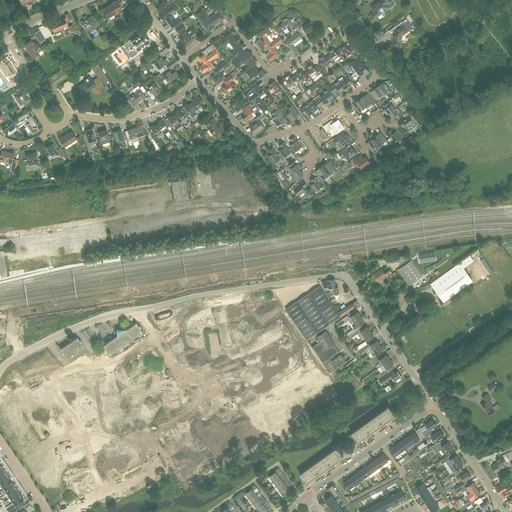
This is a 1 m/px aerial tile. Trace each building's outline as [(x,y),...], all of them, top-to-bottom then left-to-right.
[(119,13),(122,12),(122,10),(121,9),(119,6),(126,2),(127,1),(126,0),(115,0),(116,1),(103,9),(108,17),(117,12),(118,13),(119,13)] [(374,12),(371,15),(374,19),(390,7),(394,4),(392,2),(390,0),(379,0),(379,1),(370,7),(374,12)] [(175,20),(171,14),(178,8),(174,3),(167,9),(165,7),(160,11),(161,13),(159,15),(163,20),(165,18),(172,28),(181,21),(179,18),(175,20)] [(137,13),(132,5),(127,8),(132,16),(137,13)] [(213,26),(224,18),(218,9),(214,12),(214,13),(208,17),(204,12),(197,17),(207,30),(209,29),(210,31),(215,28),(213,26)] [(64,18),(51,24),(54,31),(63,27),(67,25),(72,32),(76,28),(73,23),(74,22),(71,19),(72,18),(68,13),(65,15),(66,17),(64,18)] [(96,25),(90,17),(82,22),(87,31),(89,30),(91,33),(96,30),(94,26),(96,25)] [(296,21),(292,24),(288,19),(287,19),(286,19),(284,20),(283,21),(283,23),(284,23),(276,29),(279,33),(287,27),(292,34),(301,27),(296,21)] [(395,31),(392,46),(400,47),(400,43),(401,43),(402,35),(413,28),(406,19),(403,21),(402,21),(393,28),(395,31)] [(191,38),(190,36),(197,31),(194,27),(187,31),(182,24),(175,28),(179,33),(181,35),(179,37),(182,42),(185,40),(186,42),(191,38)] [(271,43),(266,36),(274,30),(271,26),(258,35),(263,42),(259,45),(262,49),(267,46),(271,43)] [(135,36),(130,39),(124,44),(126,48),(131,44),(130,43),(132,42),(138,50),(145,44),(146,46),(148,46),(149,44),(150,43),(149,42),(149,41),(143,33),(136,38),(135,36)] [(234,58),(237,56),(243,51),(237,43),(239,41),(236,36),(234,38),(230,33),(224,38),(219,42),(222,47),(228,43),(233,51),(230,53),(234,58)] [(288,48),(284,51),(287,55),(292,52),(293,54),(297,51),(298,51),(295,47),(303,40),(301,38),(302,38),(298,33),(285,43),(288,48)] [(271,61),(279,54),(274,47),(283,41),(280,36),(271,43),(267,46),(272,53),(267,56),(271,61)] [(26,49),(27,48),(32,57),(34,56),(35,56),(36,55),(37,54),(38,53),(38,52),(42,50),(37,43),(34,45),(32,43),(30,40),(23,45),(26,49)] [(349,49),(348,47),(346,44),(344,45),(344,44),(342,46),(338,49),(342,54),(344,53),(346,56),(351,52),(354,55),(356,54),(351,47),(349,49)] [(209,61),(219,54),(216,49),(212,45),(209,47),(212,52),(206,56),(204,54),(199,57),(204,64),(200,67),(201,68),(200,69),(199,70),(199,71),(200,71),(200,72),(201,72),(202,72),(203,72),(203,71),(204,72),(208,69),(209,70),(214,67),(209,61)] [(342,54),(338,49),(336,51),(333,47),(328,51),(330,54),(328,56),(332,61),(339,56),(341,58),(343,56),(342,54)] [(250,67),(255,63),(252,59),(253,58),(250,53),(247,56),(245,55),(243,53),(232,62),(235,66),(242,60),(245,64),(247,63),(250,67)] [(332,61),(328,56),(326,58),(324,54),(319,58),(321,62),(319,63),(324,71),(326,69),(326,68),(329,67),(327,64),(332,61)] [(154,63),(158,69),(161,73),(167,68),(164,65),(169,62),(166,58),(162,61),(160,58),(154,63)] [(364,65),(359,58),(349,65),(351,68),(353,66),(357,71),(364,65)] [(221,71),(230,65),(226,60),(213,70),(216,74),(212,77),(214,80),(214,81),(216,84),(225,78),(221,71)] [(0,75),(12,67),(9,62),(7,63),(7,62),(0,66),(0,75)] [(322,72),(317,65),(314,67),(312,63),(306,67),(309,70),(306,72),(310,77),(315,73),(317,76),(322,72)] [(354,72),(360,80),(365,76),(370,73),(364,65),(357,71),(354,72)] [(257,80),(265,74),(261,69),(259,71),(255,66),(247,73),(250,78),(254,76),(257,80)] [(52,77),(45,81),(49,88),(72,73),(68,67),(56,75),(57,76),(53,79),(52,77)] [(86,82),(79,86),(84,93),(90,89),(92,92),(93,93),(94,93),(95,94),(96,94),(97,94),(98,94),(99,94),(100,94),(111,87),(109,84),(106,80),(103,75),(105,74),(102,69),(95,74),(98,78),(93,82),(90,77),(84,80),(86,82)] [(309,80),(309,81),(312,79),(310,77),(306,72),(304,73),(302,70),(300,71),(300,70),(297,72),(298,73),(294,75),(300,83),(302,86),(309,80)] [(172,74),(170,71),(166,74),(164,72),(160,75),(164,80),(165,79),(168,82),(178,75),(175,71),(172,74)] [(305,90),(302,86),(300,83),(294,75),(292,77),(289,74),(288,74),(285,76),(286,76),(282,79),(288,87),(294,83),(295,85),(296,85),(297,84),(302,92),(305,90)] [(223,80),(226,84),(222,87),(224,90),(223,92),(226,93),(235,87),(231,81),(233,80),(229,75),(223,80)] [(346,91),(351,87),(349,85),(352,83),(348,77),(345,79),(340,83),(345,89),(346,91)] [(271,88),(267,91),(275,102),(279,99),(276,95),(280,92),(280,91),(281,91),(281,90),(275,81),(269,86),(271,88)] [(345,89),(340,83),(339,81),(331,86),(336,92),(339,90),(340,92),(345,89)] [(385,82),(384,81),(377,87),(383,94),(387,91),(389,93),(393,90),(387,81),(385,82)] [(150,90),(147,92),(150,97),(153,95),(154,97),(158,94),(161,92),(158,88),(154,82),(147,86),(150,90)] [(132,86),(130,87),(140,100),(141,101),(143,100),(146,97),(143,92),(145,90),(142,85),(139,88),(138,86),(135,88),(134,89),(132,86)] [(254,94),(249,97),(253,102),(254,104),(256,102),(259,106),(262,109),(267,105),(264,100),(263,101),(260,97),(265,93),(262,88),(261,89),(258,85),(251,90),(254,94)] [(20,86),(14,90),(16,93),(13,95),(20,106),(24,104),(25,107),(31,103),(30,100),(23,88),(22,89),(20,86)] [(129,97),(127,98),(131,103),(132,102),(135,105),(141,101),(140,100),(130,87),(129,89),(131,91),(130,92),(132,95),(129,97)] [(332,95),(335,92),(331,87),(323,92),(329,100),(334,97),(332,95)] [(383,94),(377,87),(370,92),(375,100),(383,94)] [(331,102),(329,100),(323,92),(316,97),(322,105),(325,103),(326,106),(331,102)] [(375,103),(368,93),(361,99),(366,107),(366,106),(371,103),(373,106),(375,103)] [(201,106),(200,104),(204,102),(199,96),(196,99),(195,97),(191,100),(192,101),(190,103),(195,110),(201,106)] [(319,109),(320,109),(319,107),(321,106),(315,98),(308,103),(314,111),(315,114),(316,114),(317,114),(318,114),(318,113),(319,113),(319,112),(319,111),(320,110),(319,109)] [(366,110),(367,108),(366,106),(366,107),(361,99),(360,99),(359,99),(358,99),(358,100),(358,101),(353,104),(359,112),(361,110),(363,111),(365,111),(366,110)] [(389,113),(397,107),(392,100),(384,106),(386,108),(384,110),(387,115),(389,113)] [(274,102),(270,105),(273,108),(274,107),(276,110),(279,109),(274,102)] [(195,110),(190,103),(188,104),(187,103),(184,106),(192,117),(198,113),(195,110)] [(314,111),(308,103),(301,108),(305,114),(308,112),(310,114),(314,111)] [(254,117),(251,113),(254,111),(252,109),(255,106),(254,104),(250,107),(249,104),(242,109),(245,113),(244,114),(243,116),(244,118),(242,119),(246,123),(254,117)] [(299,114),(293,105),(288,108),(290,111),(286,114),(292,122),(297,118),(295,116),(299,114)] [(0,108),(0,119),(1,118),(3,121),(9,116),(2,107),(0,108)] [(403,114),(397,107),(389,113),(392,117),(395,116),(397,119),(403,114)] [(175,112),(176,113),(174,115),(181,124),(184,122),(182,120),(185,117),(179,109),(175,112)] [(281,120),(285,118),(279,109),(276,110),(271,114),(273,118),(272,118),(277,126),(282,122),(281,120)] [(419,124),(411,114),(411,115),(408,112),(403,115),(405,118),(402,120),(398,123),(402,127),(405,124),(407,127),(408,127),(409,128),(408,128),(410,131),(417,126),(416,126),(419,124)] [(39,129),(37,127),(38,126),(31,116),(26,119),(23,115),(14,120),(19,127),(24,124),(26,127),(27,126),(32,134),(39,129)] [(182,125),(181,124),(174,115),(172,116),(171,115),(168,117),(176,129),(182,125)] [(9,130),(14,127),(16,129),(19,127),(14,120),(11,116),(8,119),(9,121),(2,126),(7,135),(11,132),(9,130)] [(215,121),(213,118),(211,119),(209,116),(201,123),(203,125),(204,124),(208,130),(215,124),(214,122),(215,121)] [(254,120),(255,122),(249,126),(252,130),(253,130),(255,133),(258,131),(258,132),(261,129),(263,127),(261,124),(259,121),(262,119),(260,116),(254,120)] [(170,130),(167,127),(161,119),(157,122),(159,123),(157,125),(162,131),(164,135),(170,130)] [(326,130),(333,126),(335,128),(333,129),(336,134),(344,127),(339,119),(334,123),(332,120),(324,127),(326,130)] [(222,129),(221,129),(218,125),(217,126),(215,124),(208,130),(213,135),(216,132),(218,135),(224,131),(222,129)] [(156,136),(162,131),(157,125),(155,126),(153,125),(150,127),(156,136)] [(143,134),(140,126),(134,128),(136,136),(137,136),(143,134)] [(86,133),(83,134),(88,151),(92,150),(91,147),(92,147),(91,145),(96,143),(92,129),(91,129),(91,128),(88,129),(88,130),(85,131),(86,133)] [(138,140),(137,136),(136,136),(134,128),(128,130),(130,138),(127,139),(129,144),(129,146),(132,145),(134,144),(133,142),(138,140)] [(114,140),(111,141),(107,129),(98,132),(103,144),(109,142),(111,148),(116,146),(114,140)] [(125,145),(129,144),(127,139),(126,135),(122,136),(120,129),(113,132),(117,142),(123,140),(125,145)] [(401,138),(396,131),(394,133),(391,130),(387,133),(390,138),(388,140),(391,145),(394,143),(401,138)] [(81,146),(85,143),(80,136),(76,138),(72,131),(66,135),(71,143),(76,139),(81,146)] [(153,138),(148,132),(145,133),(146,136),(150,140),(153,138)] [(347,134),(345,135),(343,133),(334,139),(337,144),(337,145),(340,149),(345,146),(344,144),(351,140),(347,134)] [(379,145),(387,140),(381,133),(374,138),(379,145)] [(71,143),(66,135),(59,139),(64,147),(71,143)] [(292,147),(295,152),(302,147),(303,148),(306,146),(301,139),(298,141),(295,137),(290,140),(293,143),(290,145),(292,147)] [(374,149),(379,145),(374,138),(366,143),(373,153),(376,151),(374,149)] [(281,153),(284,157),(291,152),(293,156),(296,153),(295,152),(292,147),(289,150),(286,146),(284,142),(279,145),(282,149),(279,151),(281,153)] [(57,151),(52,143),(46,147),(50,155),(54,153),(56,156),(59,154),(61,158),(65,156),(62,150),(61,148),(57,151)] [(344,148),(338,152),(340,155),(342,158),(343,159),(347,160),(348,159),(356,154),(354,150),(352,147),(347,150),(346,150),(344,148)] [(282,162),(286,159),(284,157),(281,153),(278,155),(275,152),(275,151),(273,148),(268,151),(271,154),(268,156),(273,164),(280,159),(282,162)] [(11,165),(14,154),(8,152),(5,163),(11,165)] [(39,159),(40,161),(39,162),(36,152),(30,154),(29,153),(26,154),(26,155),(28,164),(28,166),(35,164),(36,167),(38,166),(42,166),(45,165),(42,158),(39,159)] [(370,162),(366,156),(360,160),(358,157),(353,160),(355,164),(358,162),(362,168),(370,162)] [(293,173),(294,173),(299,169),(300,168),(302,167),(298,163),(296,164),(294,161),(286,167),(288,170),(290,169),(293,173)] [(335,172),(337,170),(335,168),(330,161),(322,166),(329,176),(334,172),(335,172)] [(329,177),(329,176),(322,166),(315,172),(317,174),(321,180),(322,181),(325,180),(325,179),(326,179),(327,179),(329,177)] [(303,178),(301,175),(303,173),(299,169),(294,173),(293,173),(291,175),(297,182),(301,179),(303,178)] [(322,187),(322,188),(325,186),(322,181),(321,180),(319,182),(315,177),(311,180),(310,180),(313,184),(310,186),(315,192),(322,187)] [(190,199),(187,179),(171,181),(174,202),(190,199)] [(305,191),(303,188),(307,186),(303,181),(298,185),(297,182),(292,186),(299,196),(305,191)] [(80,254),(66,253),(65,262),(73,262),(73,261),(76,261),(76,257),(80,257),(80,254)] [(407,259),(407,255),(399,256),(399,257),(386,259),(387,263),(404,260),(404,259),(407,259)] [(60,256),(22,261),(23,265),(11,267),(13,276),(55,269),(54,266),(61,265),(60,259),(60,256)] [(473,281),(464,268),(474,261),(470,256),(431,284),(444,302),(473,281)] [(493,272),(483,258),(481,260),(490,274),(493,272)] [(422,276),(412,261),(399,270),(410,285),(422,276)] [(377,265),(375,262),(365,269),(367,272),(377,265)] [(432,263),(422,270),(426,276),(437,268),(432,263)] [(379,282),(390,274),(388,271),(385,273),(381,268),(373,274),(379,282)] [(339,294),(338,286),(336,287),(335,279),(330,280),(333,295),(339,294)] [(333,295),(330,280),(327,280),(323,281),(324,288),(329,287),(329,288),(329,290),(330,290),(330,292),(325,293),(329,298),(333,295)] [(341,316),(339,312),(329,298),(325,293),(320,286),(286,309),(307,339),(341,316)] [(339,312),(341,316),(354,307),(352,303),(346,307),(342,310),(339,312)] [(351,324),(361,317),(357,312),(349,317),(348,315),(337,323),(339,327),(349,320),(351,324)] [(364,322),(363,320),(364,320),(364,319),(363,317),(362,317),(361,318),(361,317),(351,324),(354,328),(347,333),(349,335),(357,329),(356,327),(364,322)] [(195,359),(202,354),(211,369),(236,354),(216,319),(187,336),(182,326),(162,338),(178,365),(193,356),(195,359)] [(143,332),(137,322),(130,327),(128,328),(127,328),(126,329),(125,329),(124,329),(123,329),(121,330),(120,330),(119,329),(118,329),(117,329),(117,336),(103,345),(110,354),(143,332)] [(359,332),(357,329),(349,335),(343,340),(344,342),(357,334),(360,338),(364,335),(364,336),(371,331),(370,330),(371,330),(371,329),(370,327),(369,327),(368,327),(367,326),(359,332)] [(317,337),(320,341),(312,347),(318,355),(323,363),(339,352),(334,344),(335,344),(326,331),(317,337)] [(374,336),(373,335),(374,334),(373,332),(372,331),(371,332),(371,331),(364,336),(367,340),(374,336)] [(79,341),(77,337),(60,349),(63,352),(62,352),(62,353),(62,354),(63,354),(63,355),(64,354),(66,358),(83,346),(81,343),(81,342),(82,342),(81,341),(81,340),(80,340),(79,341)] [(370,352),(380,345),(381,344),(381,343),(379,341),(378,341),(378,342),(377,340),(369,346),(367,344),(359,350),(356,351),(358,353),(360,352),(361,353),(364,351),(364,350),(367,348),(370,352)] [(357,347),(359,350),(367,344),(365,341),(357,347)] [(304,343),(280,358),(292,377),(300,372),(302,374),(312,368),(310,365),(315,362),(304,343)] [(384,350),(383,349),(384,349),(384,348),(382,346),(381,346),(380,345),(370,352),(373,357),(368,361),(369,363),(377,358),(375,356),(377,355),(384,350)] [(330,358),(323,363),(330,373),(346,361),(341,354),(331,361),(330,358)] [(380,366),(390,360),(390,359),(390,358),(389,356),(388,355),(387,356),(387,355),(378,360),(377,358),(369,363),(370,366),(373,364),(379,361),(380,362),(378,364),(380,366)] [(393,364),(393,363),(393,362),(392,360),(391,360),(390,360),(380,366),(380,367),(383,371),(376,376),(378,379),(387,373),(385,370),(393,364)] [(397,370),(393,373),(392,372),(379,380),(382,384),(392,378),(394,381),(396,380),(397,382),(401,379),(400,378),(401,377),(397,370)] [(240,382),(242,385),(250,379),(248,376),(240,382)] [(204,393),(220,389),(217,378),(205,381),(207,389),(203,390),(204,393)] [(497,387),(494,383),(488,387),(491,392),(497,387)] [(490,397),(488,394),(483,398),(485,402),(481,405),(485,410),(485,409),(489,415),(490,414),(490,415),(491,415),(495,413),(495,412),(494,411),(495,411),(493,407),(487,398),(490,397)] [(389,406),(376,415),(382,424),(385,422),(392,417),(394,415),(395,415),(389,406)] [(0,421),(0,425),(25,468),(46,456),(20,410),(0,421)] [(382,424),(376,415),(364,424),(370,433),(372,431),(380,426),(382,424)] [(220,416),(172,445),(183,463),(231,434),(220,416)] [(429,430),(436,425),(432,420),(425,424),(428,428),(422,432),(420,428),(416,431),(421,438),(431,432),(429,430)] [(111,438),(109,432),(113,430),(115,434),(117,433),(113,424),(103,428),(108,439),(111,438)] [(368,434),(370,433),(364,424),(351,433),(358,441),(360,440),(368,434)] [(150,463),(164,456),(165,453),(152,428),(139,434),(139,437),(86,463),(88,468),(93,469),(88,471),(84,470),(84,473),(80,472),(79,479),(84,479),(83,486),(87,487),(86,492),(89,490),(90,487),(96,488),(96,490),(130,473),(127,468),(130,466),(131,462),(134,463),(131,464),(133,467),(145,468),(145,470),(152,466),(150,463)] [(435,442),(443,436),(440,430),(433,435),(431,432),(421,438),(423,442),(427,439),(428,441),(433,438),(435,442)] [(419,439),(414,432),(409,436),(414,442),(419,439)] [(414,442),(409,436),(405,439),(409,446),(414,442)] [(409,446),(405,439),(400,443),(404,449),(409,446)] [(452,449),(447,442),(441,446),(439,444),(440,444),(439,442),(431,447),(436,453),(443,448),(446,453),(452,449)] [(404,449),(400,443),(395,446),(400,453),(404,449)] [(422,443),(418,447),(419,449),(421,452),(425,449),(426,450),(427,450),(429,448),(426,444),(424,446),(422,443)] [(400,453),(395,446),(390,450),(395,456),(400,453)] [(341,453),(337,447),(325,456),(331,465),(333,463),(340,458),(343,456),(341,453)] [(505,466),(507,464),(506,462),(508,461),(508,460),(506,457),(506,455),(511,452),(511,449),(502,453),(503,455),(502,456),(503,457),(502,456),(496,460),(498,462),(491,466),(492,467),(491,467),(493,469),(493,470),(494,469),(496,473),(497,473),(500,472),(499,471),(505,467),(505,466)] [(383,464),(388,461),(383,454),(379,458),(383,464)] [(449,467),(460,460),(456,455),(450,460),(450,459),(448,460),(447,457),(440,462),(442,464),(446,462),(449,467)] [(328,467),(331,465),(325,456),(312,465),(318,474),(321,472),(328,467)] [(378,468),(383,464),(379,458),(374,461),(378,468)] [(445,482),(448,480),(456,475),(455,472),(457,470),(463,466),(460,460),(449,467),(447,469),(450,474),(445,478),(444,480),(445,482)] [(164,463),(169,472),(173,470),(169,461),(164,463)] [(369,465),(374,471),(378,468),(374,461),(369,465)] [(316,475),(318,474),(312,465),(300,474),(306,483),(306,482),(309,481),(316,475)] [(364,468),(369,475),(374,471),(369,465),(364,468)] [(273,481),(279,477),(279,476),(277,473),(281,471),(279,468),(275,471),(276,472),(270,476),(273,481)] [(359,472),(364,478),(369,475),(364,468),(359,472)] [(69,504),(79,500),(66,472),(47,480),(51,488),(59,484),(69,504)] [(359,482),(364,478),(359,472),(354,475),(359,482)] [(471,477),(470,476),(471,476),(469,472),(468,473),(467,472),(462,475),(461,474),(457,477),(459,480),(462,478),(464,482),(454,488),(456,490),(461,487),(467,483),(465,481),(471,477)] [(283,482),(282,481),(280,478),(284,476),(282,473),(279,476),(279,477),(273,481),(277,486),(283,482)] [(6,474),(0,478),(0,480),(2,484),(9,479),(6,474)] [(350,479),(354,485),(359,482),(354,475),(350,479)] [(402,476),(396,479),(397,481),(400,480),(403,486),(406,484),(402,476)] [(287,487),(286,486),(284,483),(288,480),(286,478),(282,481),(283,482),(277,486),(280,491),(287,487)] [(9,479),(2,484),(5,488),(12,483),(9,479)] [(349,489),(354,485),(350,479),(345,482),(349,489)] [(12,483),(5,488),(8,493),(15,488),(12,483)] [(284,496),(290,492),(287,488),(291,485),(289,483),(286,486),(287,487),(280,491),(284,496)] [(467,494),(476,488),(475,486),(476,485),(476,484),(475,483),(474,483),(473,483),(464,489),(467,494)] [(499,493),(507,488),(503,483),(496,487),(499,493)] [(426,489),(423,484),(416,488),(420,493),(426,489)] [(249,498),(255,494),(255,493),(253,491),(257,488),(255,485),(251,488),(252,489),(246,493),(249,498)] [(511,487),(511,486),(507,488),(499,493),(502,499),(511,492),(511,487)] [(15,488),(8,493),(11,497),(18,492),(15,488)] [(471,499),(480,494),(480,493),(480,492),(481,491),(480,490),(479,490),(478,491),(476,488),(467,494),(469,496),(471,500),(471,499)] [(423,498),(430,493),(426,489),(420,493),(423,498)] [(259,499),(258,498),(257,495),(260,493),(259,490),(255,493),(255,494),(249,498),(253,503),(259,499)] [(406,497),(402,490),(397,493),(400,500),(406,497)] [(18,492),(11,497),(14,501),(21,496),(18,492)] [(400,500),(397,493),(391,496),(395,503),(400,500)] [(433,498),(430,493),(423,498),(426,503),(433,498)] [(262,504),(262,503),(260,500),(264,498),(262,495),(258,498),(259,499),(253,503),(256,508),(262,504)] [(335,500),(331,495),(325,500),(328,505),(335,500)] [(395,503),(391,496),(389,497),(388,495),(385,497),(390,506),(395,503)] [(21,496),(14,501),(17,506),(24,501),(21,496)] [(430,508),(436,503),(435,501),(437,499),(435,496),(433,498),(426,503),(430,508)] [(447,496),(443,499),(441,500),(442,502),(446,500),(448,503),(446,504),(448,506),(452,503),(447,496)] [(390,506),(385,497),(382,498),(383,500),(381,501),(385,509),(390,506)] [(256,508),(259,511),(258,511),(264,511),(267,510),(263,505),(267,502),(265,500),(262,503),(262,504),(256,508)] [(332,509),(338,505),(335,500),(328,505),(332,509)] [(477,511),(483,511),(485,511),(488,509),(487,507),(490,505),(489,503),(489,502),(488,500),(487,500),(480,504),(482,507),(477,511)] [(385,509),(381,501),(376,504),(379,511),(385,509)] [(230,511),(231,511),(230,510),(229,508),(232,505),(231,503),(227,506),(227,507),(222,511),(220,511),(230,511)] [(434,511),(440,508),(436,503),(430,508),(432,511),(434,511)]
